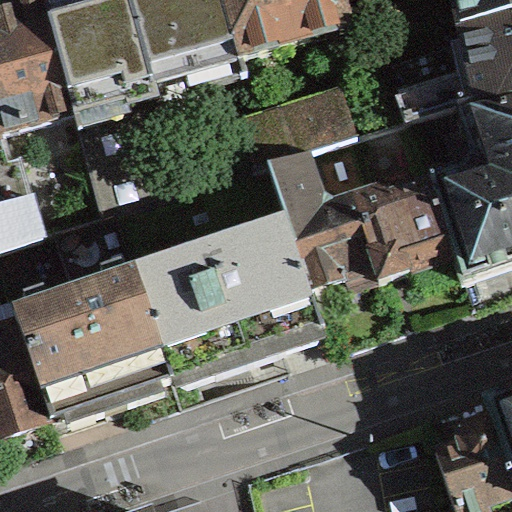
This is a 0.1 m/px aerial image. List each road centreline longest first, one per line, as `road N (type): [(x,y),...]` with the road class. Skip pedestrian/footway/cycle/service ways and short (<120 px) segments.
road 1 (residential): [(511,348),(162,463)]
road 2 (residential): [(162,463),(15,511)]
